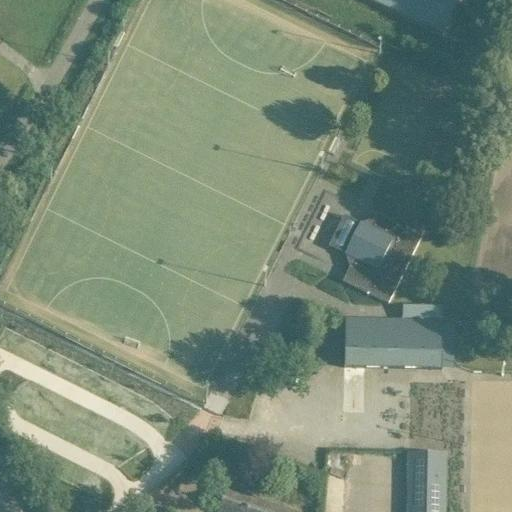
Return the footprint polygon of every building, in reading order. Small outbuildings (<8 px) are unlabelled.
[(364,0),(443,34),(457,0),(364,0)] [(496,83),(507,86),(511,62),(511,45),(504,44),(496,83)] [(406,232),(394,226),(376,217),(374,221),(360,226),(345,257),(349,270),(343,284),(388,306),(421,239),(406,232)] [(408,227),(406,232),(421,239),(424,234),(408,227)] [(344,369),(442,371),(442,360),(443,327),(443,310),(402,309),(402,323),(345,321),(344,369)] [(443,327),(442,360),(452,360),(453,327),(443,327)] [(445,511),(446,456),(408,455),(407,511),(445,511)] [(289,511),(225,490),(224,496),(217,511),(289,511)]
